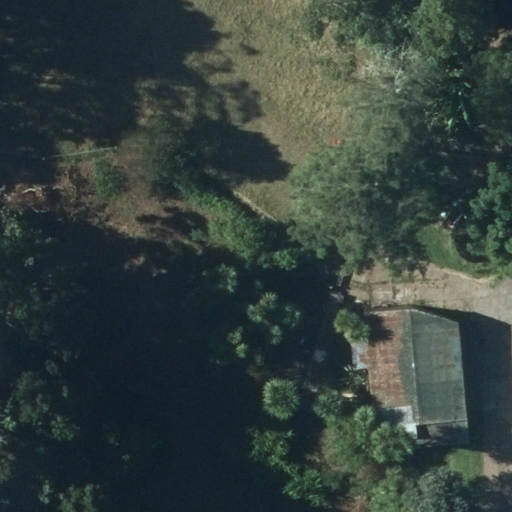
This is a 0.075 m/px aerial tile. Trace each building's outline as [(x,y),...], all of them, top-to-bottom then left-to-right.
[(310,190),(244,143),(206,198),(273,244),(310,190)] [(419,207),(432,170),(389,155),(375,191),(419,207)] [(411,254),(419,211),(388,206),(381,249),(411,254)] [(472,445),(463,322),(421,325),(431,448),(472,445)] [(493,511),(484,490),(453,502),(457,511),(493,511)]
